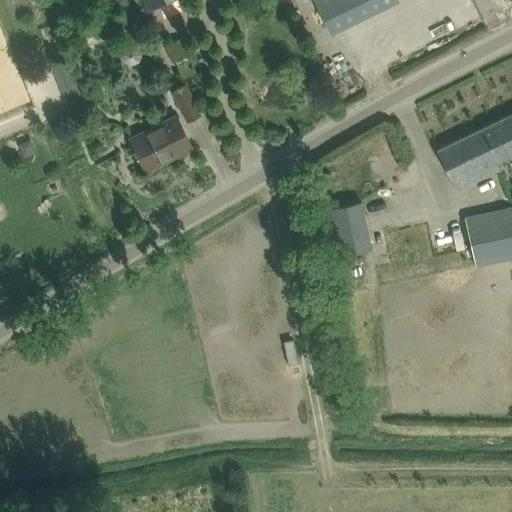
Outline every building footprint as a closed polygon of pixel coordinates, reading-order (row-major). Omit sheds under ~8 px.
[(167,0),(137,0),(143,12),(167,0)] [(396,0),(314,0),(321,15),(330,33),(396,0)] [(177,37),(164,44),(173,60),(186,53),(177,37)] [(121,44),(118,52),(122,60),(130,63),(138,59),(141,51),(137,43),(129,40),(121,44)] [(65,58),(50,64),(69,110),(85,103),(65,58)] [(187,120),(199,114),(185,85),(172,92),(187,120)] [(511,113),(438,149),(446,167),(457,189),(498,170),(495,162),(511,153),(511,113)] [(130,138),(137,153),(146,170),(147,170),(145,166),(174,152),(175,155),(192,147),(182,129),(175,115),(130,138)] [(320,210),(325,229),(331,257),(372,247),(361,201),(320,210)] [(511,206),(464,217),(465,222),(469,244),(474,267),(511,258),(511,206)] [(378,269),(355,273),(372,372),(395,368),(378,269)]
